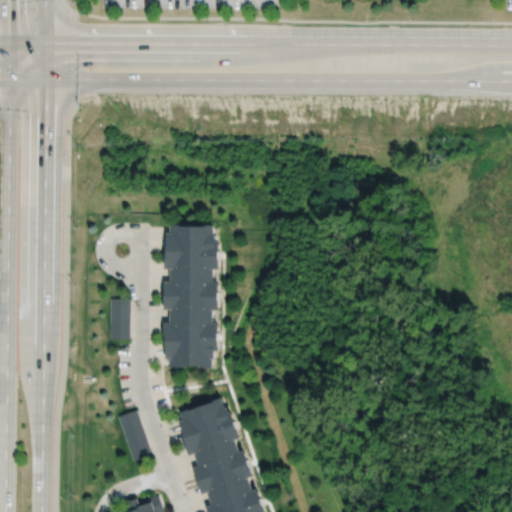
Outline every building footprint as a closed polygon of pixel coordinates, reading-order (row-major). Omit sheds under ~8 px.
[(171,223),(171,232),(167,232),(167,249),(165,249),(165,268),(170,268),(170,281),(165,281),(164,309),(170,309),(170,321),(164,321),(164,341),(166,341),(166,358),(170,358),(170,366),(187,366),(187,365),(199,365),(199,367),(213,367),(213,357),(216,357),(216,350),(219,350),(220,322),(214,322),(214,309),(219,309),(220,281),(214,281),(214,268),(220,268),(220,240),(217,240),(217,233),(215,233),(215,224),(200,224),(200,225),(188,225),(188,224),(171,223)] [(109,297),(109,337),(130,337),(130,298),(109,297)] [(180,411),(182,419),(179,420),(185,436),(180,437),(184,447),(186,446),(189,454),(194,453),(198,465),(193,467),(196,475),(193,476),(197,486),(199,485),(202,493),(207,491),(211,503),(206,505),(208,511),(266,511),(258,488),(253,489),(249,477),(254,475),(245,449),(240,451),(235,438),(241,436),(231,410),(229,411),(226,404),(224,405),(221,396),(208,401),(208,402),(197,406),(196,405),(180,411)] [(117,415),(133,460),(152,453),(136,409),(117,415)] [(125,501),(129,510),(123,511),(160,511),(164,510),(158,494),(138,501),(137,497),(125,501)]
